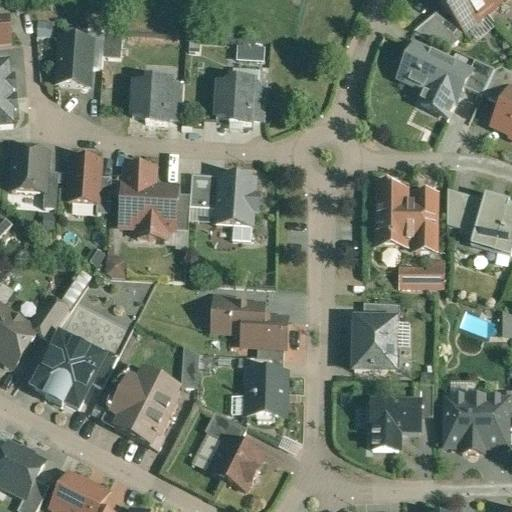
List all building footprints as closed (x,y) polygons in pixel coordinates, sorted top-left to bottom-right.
[(473,0),(433,0),(443,11),(436,17),(458,45),(468,37),(465,34),(487,16),(473,0)] [(473,0),(487,16),(506,0),(473,0)] [(436,17),(414,35),(450,52),(458,45),(436,17)] [(0,48),(12,48),(10,21),(0,21),(0,48)] [(38,36),(61,40),(63,31),(39,27),(38,36)] [(105,37),(88,36),(88,45),(92,45),(90,72),(103,73),(104,61),(103,61),(105,38),(105,37)] [(124,40),(105,38),(103,61),(104,61),(121,62),(124,40)] [(88,45),(62,43),(59,88),(89,90),(90,72),(92,45),(88,45)] [(237,64),(265,65),(265,49),(237,49),(237,64)] [(470,76),(416,50),(404,75),(429,87),(419,107),(449,121),(463,91),(470,76)] [(475,65),(470,76),(463,91),(482,100),(482,99),(494,74),(475,65)] [(0,68),(0,100),(12,99),(11,95),(15,94),(14,83),(10,84),(9,68),(0,68)] [(511,75),(501,70),(494,74),(482,99),(504,108),(510,94),(511,95),(511,75)] [(171,84),(149,83),(149,89),(135,88),(133,119),(147,120),(146,125),(168,127),(168,122),(171,86),(171,84)] [(233,89),(219,88),(217,119),(231,120),(230,126),(252,127),(252,122),(255,87),(255,85),(233,83),(233,89)] [(185,87),(171,86),(168,122),(182,123),(185,87)] [(268,88),(255,87),(252,122),(266,123),(268,88)] [(511,95),(510,94),(504,108),(494,128),(509,136),(511,141),(511,95)] [(12,99),(0,100),(0,131),(14,130),(13,115),(17,114),(16,103),(12,104),(12,99)] [(48,157),(15,155),(12,195),(45,197),(46,197),(47,176),(48,157)] [(102,164),(72,162),(69,207),(97,209),(99,209),(100,180),(102,164)] [(156,172),(126,170),(125,188),(124,188),(121,230),(139,231),(138,241),(166,243),(166,233),(175,234),(178,198),(178,192),(155,190),(156,172)] [(59,176),(47,176),(46,197),(45,197),(44,211),(57,212),(59,176)] [(216,180),(193,179),(191,199),(191,211),(218,213),(220,185),(216,185),(216,180)] [(112,181),(100,180),(99,209),(97,209),(97,216),(110,217),(112,181)] [(256,183),(230,181),(230,186),(220,185),(218,213),(217,228),(234,230),(253,231),(254,215),(259,216),(260,200),(255,199),(256,183)] [(407,195),(397,195),(397,189),(379,188),(378,251),(406,251),(406,245),(416,245),(416,255),(435,256),(436,199),(433,199),(433,201),(435,201),(435,207),(407,207),(407,195)] [(471,200),(448,194),(448,229),(461,233),(471,200)] [(191,199),(178,198),(175,234),(189,235),(191,211),(191,199)] [(509,207),(487,201),(485,204),(471,200),(461,233),(460,236),(474,240),(472,246),(497,253),(498,247),(511,251),(511,210),(508,209),(509,207)] [(253,231),(234,230),(233,244),(251,245),(253,231)] [(99,278),(125,279),(125,261),(99,261),(99,278)] [(443,265),(432,265),(432,289),(443,290),(443,265)] [(61,305),(71,311),(91,280),(82,273),(61,305)] [(233,298),(216,297),(216,307),(233,308),(233,298)] [(70,314),(50,301),(30,330),(39,335),(38,336),(50,344),(70,314)] [(233,308),(216,307),(214,335),(244,337),(243,349),(258,350),(285,352),(287,324),(263,322),(264,310),(233,308)] [(0,309),(0,360),(15,371),(38,336),(39,335),(30,330),(25,326),(24,320),(19,316),(14,318),(0,309)] [(465,314),(461,327),(481,334),(486,321),(465,314)] [(503,341),(511,340),(511,318),(504,318),(503,341)] [(396,328),(356,327),(355,376),(395,376),(396,328)] [(54,366),(50,364),(42,376),(35,372),(29,385),(36,389),(35,390),(79,413),(92,387),(93,386),(90,384),(105,354),(104,354),(70,336),(54,366)] [(200,358),(185,350),(182,391),(198,392),(200,358)] [(285,352),(258,350),(258,362),(284,363),(285,352)] [(119,360),(104,353),(104,354),(105,354),(90,384),(93,386),(92,387),(103,392),(119,360)] [(258,362),(250,361),(250,376),(283,376),(284,363),(258,362)] [(139,386),(125,379),(107,415),(121,422),(116,432),(159,454),(165,442),(161,440),(179,406),(175,405),(180,394),(144,376),(139,386)] [(283,376),(250,376),(248,419),(257,419),(257,425),(275,425),(275,420),(284,420),(286,377),(283,376)] [(433,390),(415,389),(415,406),(420,406),(421,406),(433,406),(433,390)] [(447,402),(445,451),(463,452),(462,458),(483,458),(483,451),(506,452),(508,404),(447,402)] [(415,406),(372,405),(372,433),(420,433),(421,406),(420,406),(415,406)] [(248,432),(216,416),(206,436),(226,446),(227,442),(240,448),(248,432)] [(240,448),(227,442),(226,446),(210,476),(246,495),(251,486),(252,487),(258,474),(257,474),(264,461),(240,448)] [(10,448),(0,466),(0,481),(11,487),(9,493),(25,501),(26,502),(36,483),(45,465),(33,459),(30,460),(23,457),(22,454),(10,448)] [(108,498),(70,478),(53,511),(100,511),(102,510),(108,498)] [(36,483),(26,502),(25,501),(19,511),(39,511),(50,491),(36,483)]
